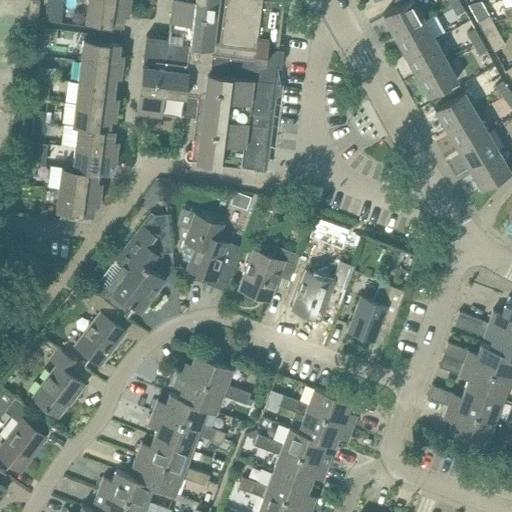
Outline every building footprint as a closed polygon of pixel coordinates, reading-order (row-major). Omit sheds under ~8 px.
[(129,4),(100,0),(88,0),(86,20),(122,25),(123,11),(128,12),(129,4)] [(143,57),(136,108),(182,114),(201,116),(197,147),(190,146),(189,147),(188,147),(186,148),(185,149),(185,150),(184,152),(184,153),(185,154),(185,156),(186,156),(186,157),(187,158),(189,159),(190,159),(241,165),(241,162),(248,163),(248,166),(262,168),(263,168),(276,66),(281,66),(283,48),(277,48),(283,1),(275,0),(171,0),(170,13),(167,37),(146,35),(143,57)] [(383,14),(394,34),(423,18),(413,0),(407,0),(400,4),(383,14)] [(459,0),(455,0),(451,3),(457,14),(465,10),(464,9),(459,0)] [(469,4),(482,28),(493,22),(489,15),(487,16),(479,0),(469,4)] [(46,16),(58,17),(59,7),(47,5),(46,16)] [(394,34),(405,55),(435,38),(423,18),(394,34)] [(482,28),(494,50),(505,44),(493,22),(482,28)] [(467,31),(473,43),(481,39),(474,27),(467,31)] [(83,38),(81,60),(122,65),(123,56),(118,56),(119,42),(83,38)] [(405,55),(416,75),(446,59),(435,38),(405,55)] [(481,39),(473,43),(479,53),(487,49),(481,39)] [(446,59),(416,75),(428,95),(445,86),(457,79),(446,59)] [(81,60),(78,81),(114,86),(116,73),(121,74),(122,65),(81,60)] [(39,66),(38,76),(50,77),(54,78),(56,68),(39,66)] [(38,76),(37,86),(49,88),(50,77),(38,76)] [(495,85),(502,96),(510,90),(502,80),(495,85)] [(78,81),(76,103),(116,108),(118,99),(112,99),(114,86),(78,81)] [(502,96),(511,108),(511,93),(510,90),(502,96)] [(434,108),(446,128),(475,111),(463,91),(434,108)] [(73,125),(77,125),(109,128),(110,116),(115,117),(116,108),(76,103),(73,125)] [(34,110),(33,119),(45,121),(45,119),(50,120),(51,112),(34,110)] [(446,128),(458,148),(487,131),(475,111),(446,128)] [(33,119),(31,130),(44,131),(45,121),(33,119)] [(77,125),(75,146),(116,152),(117,143),(112,142),(114,129),(109,128),(77,125)] [(458,148),(469,167),(498,150),(487,131),(458,148)] [(75,146),(73,168),(98,171),(108,173),(110,159),(115,160),(116,152),(75,146)] [(498,150),(469,167),(482,188),(510,171),(498,150)] [(29,153),(23,160),(33,168),(39,161),(29,153)] [(23,160),(16,169),(26,176),(33,168),(23,160)] [(61,167),(59,188),(100,194),(101,184),(96,184),(98,171),(73,168),(61,167)] [(100,194),(59,188),(56,210),(92,214),(94,201),(99,202),(100,194)] [(235,191),(231,203),(247,209),(251,197),(235,191)] [(55,218),(91,222),(91,216),(55,212),(55,218)] [(183,241),(181,247),(183,255),(190,258),(186,269),(216,280),(221,265),(232,269),(227,281),(228,281),(241,246),(218,238),(224,223),(192,212),(191,213),(193,213),(198,215),(193,228),(189,227),(183,241)] [(108,283),(99,295),(123,313),(127,316),(134,306),(140,311),(164,279),(159,275),(162,272),(160,261),(157,258),(160,255),(157,253),(172,251),(168,215),(154,217),(151,214),(116,259),(129,269),(113,289),(108,285),(109,284),(108,283)] [(239,288),(269,299),(278,275),(289,279),(299,254),(276,245),(272,256),(253,249),(239,288)] [(291,307),(319,318),(329,293),(342,298),(354,265),(339,260),(332,279),(305,269),(291,307)] [(360,295),(347,329),(374,338),(383,314),(394,318),(404,290),(392,286),(379,281),(372,299),(360,295)] [(123,313),(99,295),(95,291),(87,301),(100,311),(75,344),(100,363),(125,330),(116,323),(123,313)] [(464,299),(459,311),(511,330),(511,305),(505,303),(500,316),(493,314),(494,310),(464,299)] [(458,311),(453,324),(483,335),(484,335),(486,331),(494,334),(492,338),(489,346),(489,347),(511,354),(511,330),(459,311),(458,311)] [(447,342),(443,354),(509,379),(507,384),(511,386),(511,372),(511,373),(511,370),(511,354),(489,347),(489,346),(481,342),(475,356),(467,353),(469,349),(468,349),(447,342)] [(71,373),(79,364),(58,348),(50,359),(56,363),(32,395),(58,415),(73,395),(75,396),(84,383),(71,373)] [(180,363),(177,372),(223,389),(221,395),(233,399),(237,388),(226,383),(232,366),(195,353),(190,366),(180,363)] [(469,373),(465,386),(501,399),(507,384),(509,379),(443,354),(438,366),(459,373),(458,374),(459,375),(461,370),(469,373)] [(223,389),(177,372),(174,380),(183,384),(179,395),(206,406),(206,408),(215,411),(221,395),(223,389)] [(427,396),(448,403),(494,421),(492,427),(504,431),(508,420),(495,415),(501,399),(465,386),(461,395),(431,384),(427,396)] [(351,400),(314,386),(307,403),(305,409),(351,426),(355,417),(346,414),(351,400)] [(250,392),(237,388),(233,399),(246,404),(250,392)] [(155,402),(152,411),(198,428),(196,434),(208,438),(212,427),(200,423),(206,408),(206,406),(170,392),(165,406),(155,402)] [(278,405),(290,410),(295,398),(282,394),(278,405)] [(0,446),(0,453),(20,469),(45,435),(30,424),(37,414),(14,397),(1,415),(15,426),(0,446)] [(307,403),(295,398),(290,410),(302,414),(297,429),(296,430),(325,441),(334,445),(339,431),(348,434),(351,426),(305,409),(307,403)] [(494,421),(448,403),(444,413),(453,416),(448,430),(485,444),(494,421)] [(158,423),(153,436),(190,449),(196,434),(198,428),(152,411),(149,419),(158,423)] [(297,429),(288,426),(280,448),(326,466),(330,457),(321,453),(325,441),(296,430),(297,429)] [(212,427),(208,438),(221,443),(225,432),(212,427)] [(256,429),(245,435),(255,439),(257,433),(259,430),(256,429)] [(253,444),(266,449),(270,438),(257,433),(255,439),(253,444)] [(140,445),(137,453),(182,471),(180,476),(192,481),(196,470),(184,465),(190,449),(153,436),(149,449),(140,445)] [(278,453),(272,469),(309,484),(315,470),(323,474),(326,466),(280,448),(282,442),(270,438),(266,449),(278,453)] [(182,471),(137,453),(133,462),(142,466),(138,477),(138,478),(152,483),(151,485),(174,493),(182,471)] [(101,479),(98,488),(143,505),(141,511),(144,511),(153,511),(157,503),(146,499),(151,485),(152,483),(138,478),(138,477),(115,469),(110,483),(101,479)] [(309,484),(272,469),(266,485),(264,490),(311,509),(314,499),(305,496),(309,484)] [(209,475),(196,470),(192,481),(205,485),(209,475)] [(237,487),(249,492),(254,480),(241,476),(237,487)] [(264,490),(266,485),(254,480),(249,492),(261,496),(255,511),(309,511),(311,509),(264,490)] [(104,500),(99,511),(140,511),(141,511),(143,505),(98,488),(95,497),(104,500)] [(157,503),(153,511),(168,511),(170,508),(157,503)]
